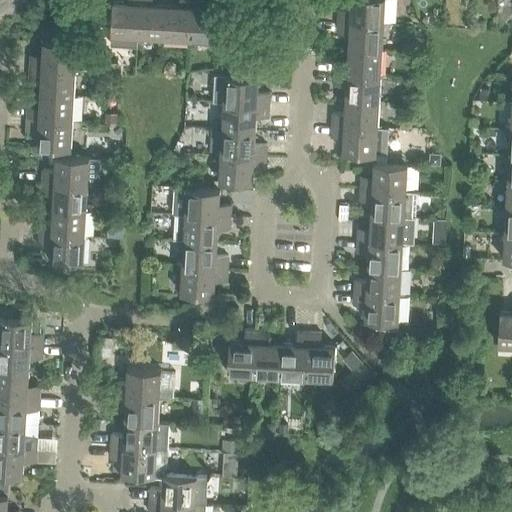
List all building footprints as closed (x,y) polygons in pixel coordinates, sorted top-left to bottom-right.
[(139,34),(140,0),(128,0),(128,1),(113,0),(112,33),(139,34)] [(152,2),(152,0),(140,0),(139,34),(165,36),(167,3),(152,2)] [(190,37),(192,0),(180,0),(180,4),(167,3),(165,36),(190,37)] [(204,5),(204,0),(192,0),(190,37),(216,39),(218,6),(204,5)] [(384,23),(385,0),(351,0),(351,8),(339,8),(338,20),(384,23)] [(382,49),(384,23),(338,20),(338,32),(350,32),(349,47),(382,49)] [(76,69),(77,42),(44,40),(43,55),(31,54),(31,66),(76,69)] [(381,75),(382,49),(349,47),(348,60),(336,60),(336,72),(381,75)] [(76,69),(31,66),(30,78),(42,79),(41,93),(74,95),(76,69)] [(379,101),(381,75),(336,72),(335,84),(347,85),(346,98),(379,101)] [(258,91),(259,77),(226,75),(224,101),(269,104),(270,92),(258,91)] [(489,99),(490,88),(480,88),(480,99),(489,99)] [(73,121),(74,95),(41,93),(40,107),(29,106),(28,118),(31,118),(73,121)] [(378,127),(379,101),(346,98),(345,112),(333,111),(333,124),(378,127)] [(268,116),(269,104),(224,101),(223,127),(252,129),(256,129),(256,116),(268,116)] [(118,114),(113,113),(105,113),(105,122),(116,123),(117,123),(118,114)] [(73,121),(31,118),(28,118),(27,130),(39,130),(38,145),(71,147),(73,121)] [(389,127),(378,127),(333,124),(332,136),(344,137),(343,151),(388,153),(389,127)] [(256,129),(252,129),(223,127),(221,153),(266,156),(267,143),(255,143),(256,129)] [(430,152),(429,163),(440,164),(441,153),(430,152)] [(266,168),(266,156),(221,153),(220,180),(233,180),(242,181),(253,182),(254,167),(266,168)] [(101,157),(57,155),(56,155),(55,169),(43,169),(43,181),(88,184),(88,183),(100,183),(101,157)] [(408,163),(375,161),(374,176),(362,175),(361,188),(406,190),(408,163)] [(233,180),(233,190),(241,190),(242,181),(233,180)] [(87,210),(88,184),(43,181),(42,193),(54,193),(53,208),(87,210)] [(220,188),(219,188),(214,188),(187,187),(186,213),(231,216),(232,204),(219,203),(220,188)] [(417,191),(406,190),(361,188),(361,200),(373,200),(372,214),(405,216),(405,214),(416,215),(417,191)] [(85,236),(87,210),(53,208),(53,221),(40,220),(40,233),(85,236)] [(231,216),(186,213),(175,213),(173,237),(184,238),(184,239),(217,241),(218,227),(230,228),(231,216)] [(403,242),(405,216),(372,214),(371,228),(359,227),(358,240),(403,242)] [(439,219),(433,218),(432,231),(439,231),(444,232),(445,219),(441,219),(439,219)] [(107,231),(107,236),(116,237),(116,228),(111,227),(107,231)] [(96,236),(85,236),(40,233),(39,245),(51,246),(50,260),(80,262),(80,266),(94,267),(96,236)] [(217,255),(217,241),(184,239),(183,265),(228,268),(228,256),(217,255)] [(402,268),(403,242),(358,240),(358,252),(370,253),(369,266),(402,268)] [(227,280),(228,268),(183,265),(181,291),(215,293),(215,279),(227,280)] [(400,294),(402,268),(369,266),(368,280),(356,279),(355,292),(400,294)] [(399,321),(400,294),(355,292),(354,304),(367,304),(366,319),(399,321)] [(5,308),(5,316),(20,317),(21,309),(5,308)] [(511,344),(511,311),(501,311),(500,344),(511,344)] [(5,316),(0,315),(0,342),(31,345),(43,345),(43,332),(31,332),(32,317),(20,317),(5,316)] [(255,374),(258,329),(246,328),(245,340),(231,339),(229,373),(255,374)] [(269,341),(270,329),(258,329),(255,374),(281,376),(283,342),(269,341)] [(307,383),(307,377),(310,332),(298,331),(297,343),(283,342),(281,376),(281,384),(304,385),(305,383),(307,383)] [(321,344),(322,332),(310,332),(307,377),(334,379),(335,345),(321,344)] [(180,336),(180,350),(199,351),(200,337),(180,336)] [(43,345),(31,345),(0,342),(0,368),(29,371),(30,356),(42,357),(43,345)] [(354,370),(343,381),(354,391),(372,374),(352,351),(344,358),(354,370)] [(174,370),(162,369),(129,367),(128,382),(116,381),(115,393),(160,396),(173,397),(174,370)] [(28,384),(29,371),(0,368),(0,394),(31,397),(40,397),(41,385),(28,384)] [(159,422),(160,396),(115,393),(114,405),(127,406),(126,420),(159,422)] [(40,397),(31,397),(0,394),(0,420),(27,422),(27,408),(39,409),(40,397)] [(194,398),(193,406),(204,406),(205,399),(194,398)] [(45,411),(44,423),(53,424),(53,412),(45,411)] [(225,415),(225,426),(239,427),(241,427),(242,416),(225,415)] [(26,436),(27,422),(0,420),(0,446),(31,449),(37,449),(38,436),(26,436)] [(170,423),(159,422),(126,420),(125,434),(113,433),(112,445),(157,448),(169,449),(170,423)] [(267,428),(267,431),(275,432),(275,429),(276,424),(268,423),(267,428)] [(237,451),(237,441),(224,441),(224,451),(237,451)] [(169,449),(157,448),(112,445),(111,457),(123,457),(122,472),(125,472),(135,473),(164,475),(164,473),(167,473),(169,449)] [(37,449),(31,449),(0,446),(0,495),(9,496),(10,474),(24,474),(24,461),(36,461),(37,449)] [(236,475),(237,453),(225,452),(223,474),(236,475)] [(125,472),(124,480),(134,481),(135,473),(125,472)] [(197,475),(167,473),(164,473),(164,475),(163,488),(151,487),(150,499),(196,502),(197,475)] [(9,496),(0,495),(0,511),(20,511),(20,510),(8,510),(9,496)] [(206,511),(207,502),(196,502),(150,499),(150,511),(159,511),(206,511)]
